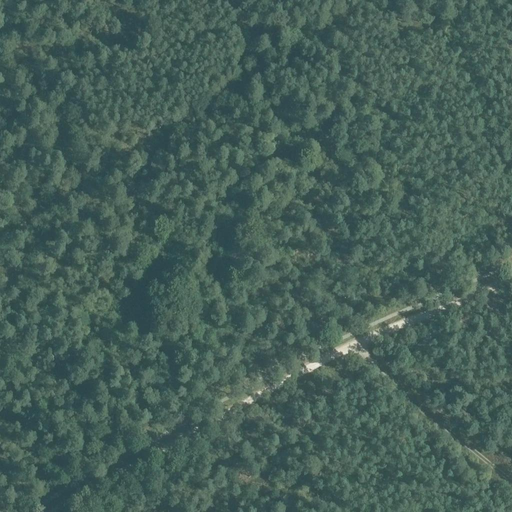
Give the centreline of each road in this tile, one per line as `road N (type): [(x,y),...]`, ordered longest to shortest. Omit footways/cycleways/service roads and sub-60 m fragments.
road 1 (track): [(52,511),(353,346)]
road 2 (track): [(353,346),(511,481)]
road 3 (track): [(353,346),(511,277)]
